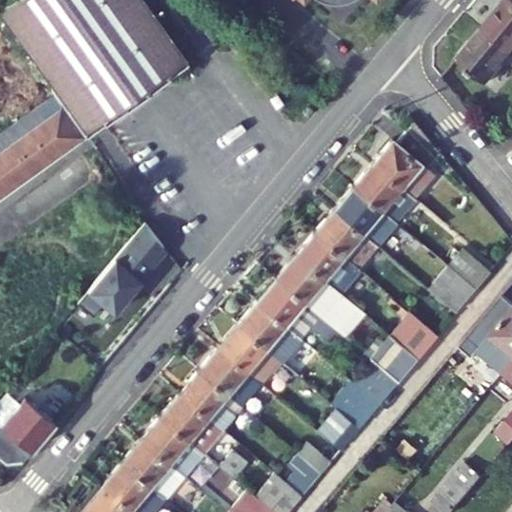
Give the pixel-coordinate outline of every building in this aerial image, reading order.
[(0,199),(189,63),(143,0),(14,0),(0,10),(0,17),(56,97),(0,137),(0,199)] [(511,0),(504,0),(484,25),(511,47),(511,0)] [(484,79),(511,47),(484,25),(457,56),(484,79)] [(393,136),(373,160),(411,192),(431,168),(429,165),(441,152),(414,120),(397,140),(393,136)] [(373,160),(353,184),(396,220),(415,196),(411,192),(373,160)] [(353,184),(333,208),(378,245),(398,221),(396,220),(353,184)] [(378,245),(333,208),(315,229),(360,267),(378,245)] [(145,223),(79,302),(94,315),(105,302),(115,311),(157,261),(154,258),(164,246),(145,223)] [(315,229),(294,253),(340,291),(360,267),(315,229)] [(413,234),(402,247),(412,256),(423,243),(413,234)] [(462,246),(448,263),(476,287),(490,270),(462,246)] [(294,253),(276,276),(338,328),(357,306),(340,291),(294,253)] [(476,287),(448,263),(428,287),(456,310),(476,287)] [(276,276),(256,299),(303,339),(313,327),(332,343),(342,332),(338,328),(276,276)] [(477,351),(503,372),(511,362),(511,300),(504,294),(457,350),(469,360),(477,351)] [(303,339),(256,299),(236,323),(282,361),(299,375),(309,363),(293,350),(303,339)] [(338,328),(342,332),(346,335),(365,313),(357,306),(338,328)] [(410,309),(390,333),(418,356),(438,333),(410,309)] [(282,361),(236,323),(217,346),(247,371),(261,382),(263,384),(282,361)] [(336,347),(346,335),(342,332),(332,343),(336,347)] [(373,358),(399,379),(418,356),(390,333),(383,341),(371,356),(373,358)] [(377,337),(366,351),(371,356),(383,341),(377,337)] [(247,371),(217,346),(198,368),(241,405),(249,396),(236,384),(247,371)] [(379,403),(399,379),(373,358),(354,381),(379,403)] [(511,442),(511,439),(511,362),(503,372),(500,376),(511,385),(511,411),(497,430),(511,442)] [(241,405),(198,368),(179,390),(224,428),(233,417),(250,431),(259,420),(241,405)] [(249,396),(261,382),(247,371),(236,384),(249,396)] [(379,403),(354,381),(351,380),(332,403),(337,406),(360,426),(379,403)] [(224,428),(179,390),(159,414),(204,451),(224,428)] [(0,458),(6,464),(22,463),(56,422),(24,397),(18,404),(6,393),(0,400),(0,458)] [(340,449),(360,426),(337,406),(317,430),(340,449)] [(204,451),(159,414),(140,437),(185,474),(194,482),(214,460),(204,451)] [(185,474),(140,437),(121,459),(166,496),(166,497),(185,474)] [(307,442),(297,453),(321,472),(330,462),(307,442)] [(249,462),(233,449),(219,465),(235,478),(249,462)] [(321,472),(297,453),(288,463),(295,469),(312,483),(321,472)] [(121,459),(102,482),(137,511),(152,511),(166,496),(121,459)] [(465,460),(441,488),(459,504),(483,475),(465,460)] [(303,494),(312,483),(295,469),(285,480),(303,494)] [(276,471),(256,495),(275,511),(287,511),(303,494),(285,480),(276,471)] [(386,511),(408,511),(410,510),(427,490),(414,479),(386,511)] [(137,511),(102,482),(80,509),(82,511),(80,511),(137,511)] [(246,488),(227,510),(229,511),(241,511),(256,495),(246,488)] [(452,511),(459,504),(441,488),(432,500),(446,511),(452,511)] [(275,511),(256,495),(241,511),(275,511)]
